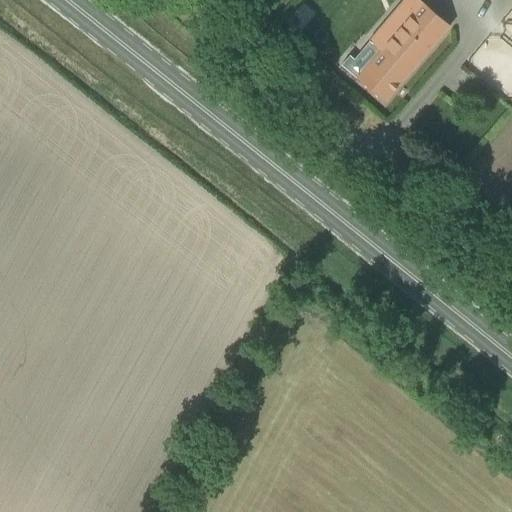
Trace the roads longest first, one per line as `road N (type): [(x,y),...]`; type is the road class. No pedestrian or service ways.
road 1 (primary): [(511,357),(66,0)]
road 2 (unclassified): [(511,276),(184,0)]
